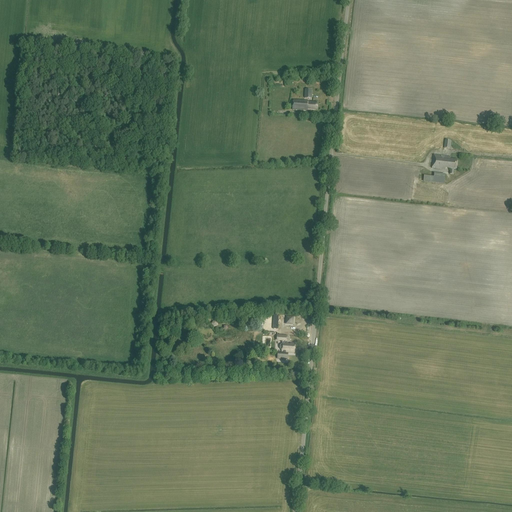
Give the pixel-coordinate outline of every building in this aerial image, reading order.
[(317,109),(317,102),(309,102),(309,101),(293,100),(292,109),(307,110),(307,109),(317,109)] [(497,132),(476,130),(474,150),(494,152),(497,132)] [(456,169),(458,160),(450,159),(450,157),(434,155),(432,168),(446,170),(446,168),(456,169)] [(434,173),(434,177),(433,183),(444,184),(445,174),(434,173)] [(285,343),(285,341),(287,341),(287,336),(277,335),(277,337),(277,340),(282,340),(282,344),(281,345),(280,345),(280,346),(279,348),(280,349),(281,350),(282,350),(282,352),(294,352),(295,346),(287,345),(287,343),(285,343)]
